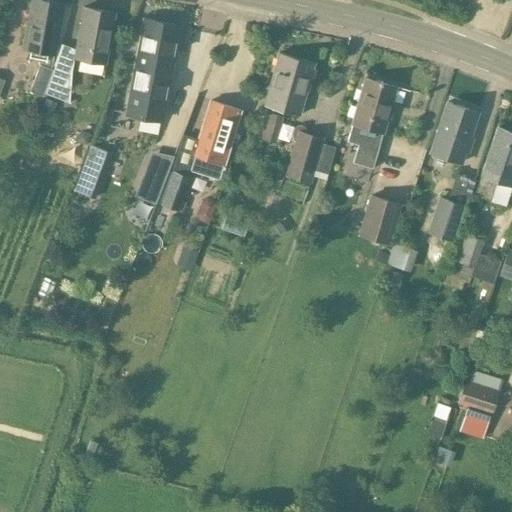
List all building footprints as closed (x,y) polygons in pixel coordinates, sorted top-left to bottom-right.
[(43,97),(45,93),(53,69),(52,69),(55,53),(54,53),(64,3),(47,0),(31,0),(23,47),(46,52),(43,66),(40,65),(30,91),(43,97)] [(106,63),(115,13),(83,7),(74,57),(106,63)] [(163,121),(169,88),(167,88),(180,25),(144,18),(126,113),(163,121)] [(300,114),(315,62),(279,52),(264,104),(300,114)] [(72,71),(55,65),(53,69),(45,93),(69,102),(72,71)] [(352,161),(372,167),(396,86),(366,78),(347,141),(357,144),(352,161)] [(236,126),(241,109),(211,99),(189,168),(215,176),(230,125),(236,126)] [(461,160),(477,111),(448,102),(432,151),(461,160)] [(276,142),(283,114),(266,110),(259,137),(276,142)] [(511,130),(498,126),(481,176),(474,195),(504,206),(511,186),(511,184),(511,130)] [(312,183),(324,137),(298,129),(285,175),(312,183)] [(90,195),(106,149),(89,143),(73,189),(90,195)] [(155,203),(174,155),(152,150),(134,194),(155,203)] [(172,173),(161,205),(178,211),(189,179),(172,173)] [(476,181),(456,175),(449,200),(441,197),(429,234),(453,241),(465,205),(467,206),(476,181)] [(400,204),(371,195),(358,237),(388,244),(400,204)] [(502,260),(499,259),(480,253),(485,239),(461,232),(451,259),(452,259),(447,275),(469,283),(472,276),(494,284),(502,260)] [(511,251),(509,251),(500,275),(511,279),(511,251)] [(485,439),(492,415),(500,390),(466,379),(457,403),(466,407),(458,431),(485,439)] [(440,435),(450,405),(438,401),(428,431),(440,435)]
